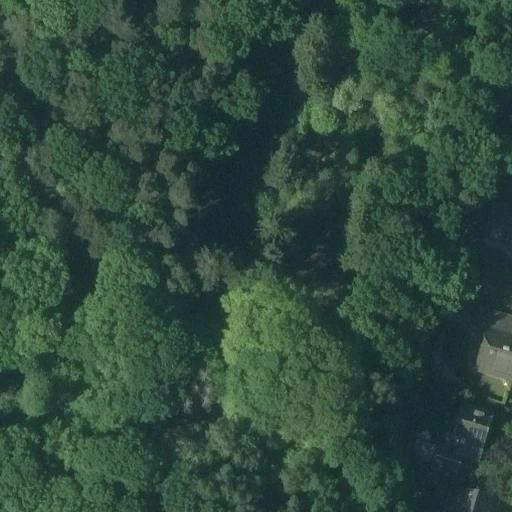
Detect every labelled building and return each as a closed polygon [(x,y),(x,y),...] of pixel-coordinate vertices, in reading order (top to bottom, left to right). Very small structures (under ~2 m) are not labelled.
[(511,208),(493,204),(489,218),(511,224),(511,208)] [(511,330),(511,317),(481,309),(476,326),(491,331),(492,330),(511,336),(511,330)] [(511,336),(492,330),(491,331),(483,358),(496,362),(494,368),(509,372),(507,379),(511,380),(511,336)] [(470,414),(461,411),(453,435),(461,438),(484,445),(491,420),(470,414)] [(478,462),(484,445),(461,438),(456,455),(478,462)] [(492,511),(496,500),(458,489),(451,511),(492,511)]
